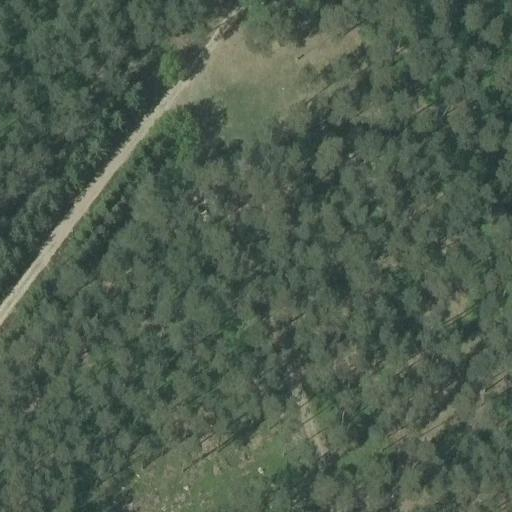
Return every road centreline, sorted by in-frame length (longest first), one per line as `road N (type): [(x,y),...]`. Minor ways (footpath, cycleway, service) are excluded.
road 1 (track): [(327,511),(184,79)]
road 2 (track): [(0,314),(244,0)]
